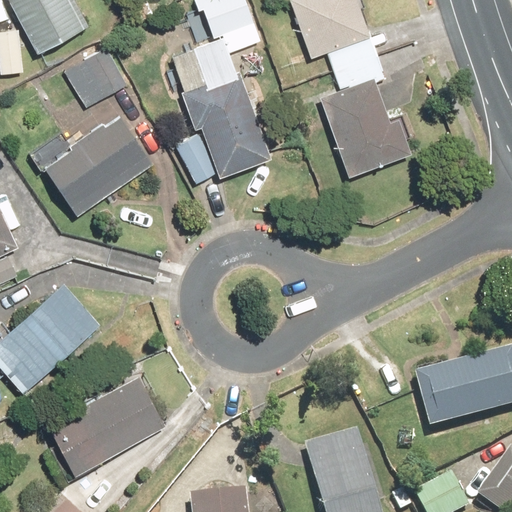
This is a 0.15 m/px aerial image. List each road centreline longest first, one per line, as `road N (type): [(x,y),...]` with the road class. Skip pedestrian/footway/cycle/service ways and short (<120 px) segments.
road 1 (residential): [(349,276),(303,329),(260,359),(233,355),(209,339),(198,284),(212,260),(236,246),(284,250)]
road 2 (residential): [(511,189),(349,276)]
